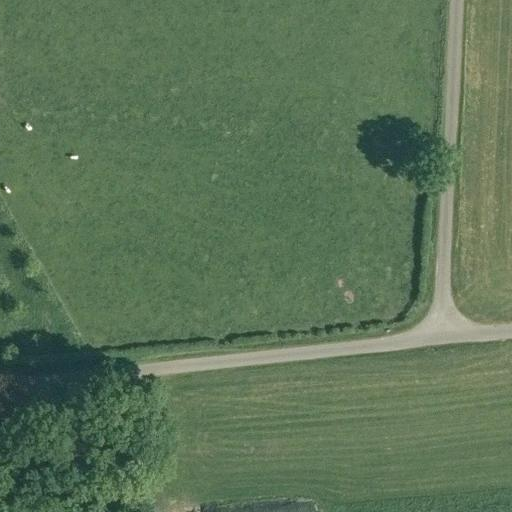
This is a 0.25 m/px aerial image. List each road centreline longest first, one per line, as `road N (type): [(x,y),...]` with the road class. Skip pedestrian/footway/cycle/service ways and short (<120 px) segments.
road 1 (unclassified): [(439,338),(0,383)]
road 2 (unclassified): [(439,338),(457,0)]
